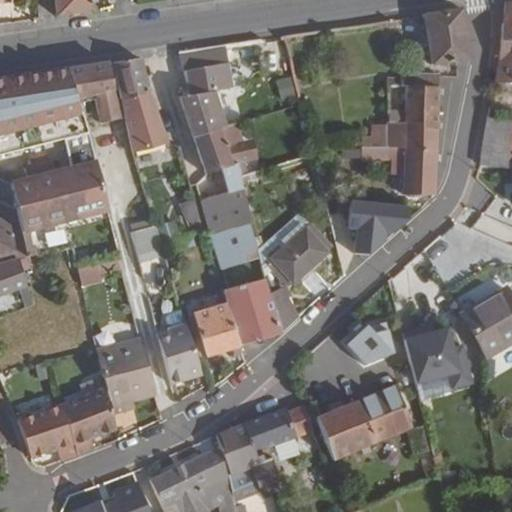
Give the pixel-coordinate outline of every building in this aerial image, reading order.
[(54,0),(56,17),(94,11),(92,0),(54,0)] [(511,1),(505,3),(503,23),(502,23),(501,33),(511,32),(511,1)] [(470,59),(461,9),(424,15),(432,65),(470,59)] [(511,32),(501,33),(499,61),(495,82),(511,82),(511,32)] [(225,127),(214,91),(232,88),(228,63),(206,67),(202,49),(179,53),(189,96),(179,98),(192,137),(219,129),(225,127)] [(151,91),(141,58),(112,63),(120,100),(151,91)] [(289,63),(289,61),(270,65),(275,83),(293,78),(289,63)] [(113,90),(107,63),(68,70),(77,99),(93,95),(100,124),(120,120),(113,90)] [(77,99),(68,70),(0,80),(0,136),(82,116),(80,112),(77,99)] [(437,83),(433,77),(401,75),(401,80),(388,80),(388,87),(405,87),(437,88),(437,83)] [(436,133),(437,88),(405,87),(404,110),(404,123),(397,123),(388,122),(387,149),(405,148),(406,133),(436,133)] [(167,144),(151,91),(120,100),(132,154),(167,144)] [(404,123),(404,110),(388,111),(388,122),(397,123),(404,123)] [(509,145),(511,132),(511,120),(488,117),(482,141),(509,145)] [(387,125),(371,125),(371,137),(363,137),(363,149),(387,149),(387,125)] [(250,223),(241,190),(242,190),(236,164),(232,166),(225,147),(219,129),(192,137),(206,175),(221,170),(227,193),(200,202),(209,235),(232,228),(248,224),(250,223)] [(107,212),(97,171),(87,133),(0,155),(0,204),(16,212),(21,233),(107,212)] [(435,196),(436,133),(406,133),(405,148),(387,149),(363,149),(361,149),(360,162),(390,160),(390,175),(403,175),(403,195),(435,196)] [(257,156),(252,138),(225,147),(232,166),(236,164),(237,164),(257,156)] [(506,169),(509,145),(482,141),(479,166),(506,169)] [(199,218),(194,200),(178,204),(186,222),(199,218)] [(408,238),(410,206),(354,202),(350,255),(384,257),(385,237),(408,238)] [(21,233),(16,212),(0,204),(0,263),(17,260),(27,258),(22,235),(21,233)] [(271,259),(304,228),(309,224),(299,214),(258,251),(262,269),(272,260),(271,259)] [(256,250),(248,224),(232,228),(240,255),(256,250)] [(161,244),(155,227),(131,233),(138,264),(164,255),(161,244)] [(293,284),(327,253),(304,228),(271,259),(272,260),(293,284)] [(37,256),(35,246),(32,247),(29,233),(22,235),(27,258),(29,257),(37,256)] [(196,246),(193,236),(175,241),(179,251),(196,246)] [(240,287),(229,251),(216,255),(228,290),(240,287)] [(32,268),(29,257),(27,258),(17,260),(21,272),(32,268)] [(21,272),(17,260),(0,263),(0,292),(26,285),(21,272)] [(161,291),(164,271),(149,269),(146,289),(161,291)] [(281,334),(269,294),(265,280),(240,287),(228,290),(223,291),(226,304),(239,346),(239,347),(281,334)] [(297,319),(287,299),(291,298),(284,286),(269,294),(281,334),(297,319)] [(511,343),(511,298),(505,287),(460,315),(486,358),(511,343)] [(239,346),(226,304),(192,314),(205,357),(239,347),(239,346)] [(201,375),(186,324),(166,331),(168,337),(158,339),(170,385),(201,375)] [(458,327),(407,338),(422,399),(472,387),(458,327)] [(356,364),(393,361),(391,330),(354,332),(356,364)] [(155,396),(140,340),(95,353),(102,376),(105,389),(110,408),(132,402),(155,396)] [(50,378),(46,366),(35,368),(38,381),(50,378)] [(105,389),(102,376),(79,385),(82,390),(62,397),(65,404),(105,389)] [(413,428),(395,385),(373,395),(370,396),(387,431),(382,440),(413,428)] [(116,430),(112,416),(110,408),(105,389),(65,404),(64,405),(60,406),(77,456),(94,449),(91,440),(116,430)] [(387,431),(370,396),(315,419),(333,461),(382,440),(387,431)] [(135,410),(132,402),(110,408),(112,416),(135,410)] [(77,456),(60,406),(15,421),(31,459),(56,450),(61,462),(77,456)] [(274,446),(293,439),(312,432),(302,407),(287,412),(285,409),(245,424),(255,453),(256,457),(259,455),(265,462),(271,459),(267,448),(274,446)] [(278,482),(271,459),(265,462),(259,455),(256,457),(255,453),(245,424),(215,435),(220,449),(228,474),(227,475),(233,503),(260,493),(259,489),(277,482),(278,482)] [(428,452),(421,427),(407,431),(413,455),(428,452)] [(277,454),(297,448),(293,439),(274,446),(277,454)] [(234,511),(233,503),(227,475),(228,474),(220,449),(198,457),(149,481),(162,508),(163,511),(208,511),(208,510),(218,505),(219,511),(234,511)] [(262,499),(281,492),(277,482),(259,489),(260,493),(262,499)] [(150,511),(142,488),(71,511),(150,511)]
